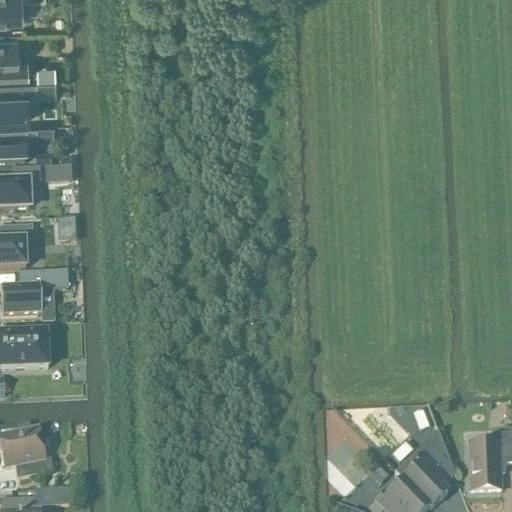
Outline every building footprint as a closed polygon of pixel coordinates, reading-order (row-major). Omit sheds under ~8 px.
[(0,0),(0,22),(21,22),(20,2),(45,1),(44,0),(0,0)] [(0,42),(0,80),(23,79),(23,63),(14,64),(13,42),(0,42)] [(36,83),(55,82),(55,75),(36,75),(36,83)] [(0,123),(27,122),(26,97),(32,97),(32,83),(0,84),(0,123)] [(0,167),(24,166),(23,139),(33,139),(32,127),(0,128),(0,167)] [(50,160),(35,161),(35,171),(39,171),(44,171),(50,170),(50,160)] [(50,170),(44,171),(45,187),(71,186),(70,170),(50,170)] [(0,212),(29,211),(28,186),(40,186),(39,171),(35,171),(12,172),(12,186),(0,186),(0,212)] [(57,222),(58,245),(76,244),(75,221),(57,222)] [(0,272),(26,271),(25,243),(33,243),(32,229),(1,230),(2,244),(0,244),(0,272)] [(20,289),(1,290),(2,318),(42,316),(42,326),(54,325),(53,294),(68,293),(67,274),(19,276),(20,289)] [(0,338),(0,373),(48,371),(46,337),(0,338)] [(45,462),(38,431),(12,437),(12,441),(0,443),(0,447),(5,472),(15,470),(17,482),(53,475),(50,461),(45,462)] [(437,433),(436,434),(437,436),(396,476),(403,483),(429,511),(430,511),(431,511),(447,496),(436,485),(443,479),(453,475),(455,482),(456,482),(437,433)] [(511,466),(511,435),(492,437),(492,446),(468,447),(470,495),(501,494),(500,467),(511,466)] [(403,483),(388,498),(385,495),(376,504),(383,511),(427,511),(429,511),(403,483)] [(61,503),(60,491),(33,492),(34,501),(0,502),(0,511),(35,511),(35,505),(61,503)]
